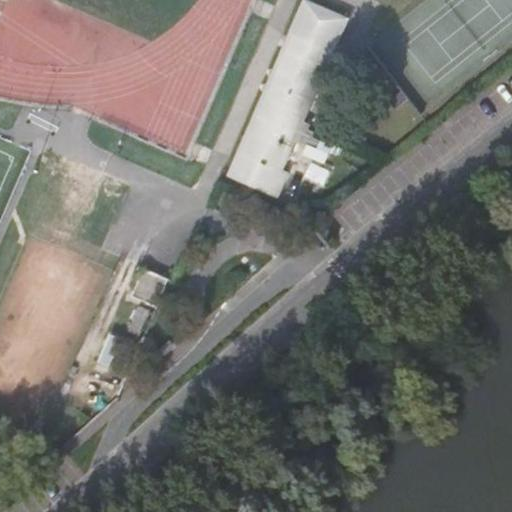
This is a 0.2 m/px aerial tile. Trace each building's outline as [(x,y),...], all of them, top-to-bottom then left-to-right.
[(343,19),(304,2),(232,174),(270,191),(343,19)] [(323,135),(306,128),(300,141),(318,149),(323,135)] [(139,276),(166,287),(169,280),(143,268),(139,276)] [(157,306),(166,287),(139,276),(131,295),(157,306)] [(149,311),(140,307),(130,329),(140,333),(149,311)]
